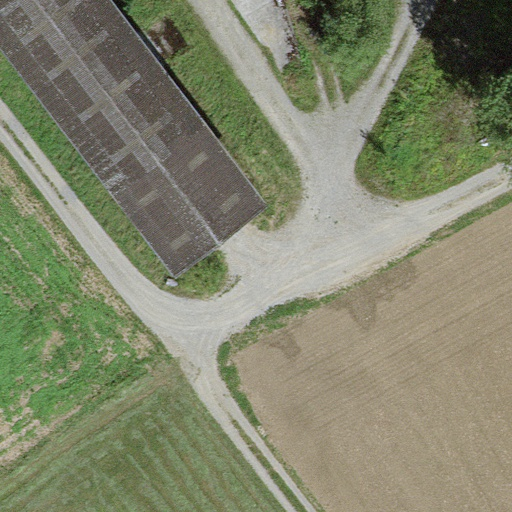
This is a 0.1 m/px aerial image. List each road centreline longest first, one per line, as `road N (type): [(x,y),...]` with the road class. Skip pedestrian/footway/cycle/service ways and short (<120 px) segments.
road 1 (track): [(0,102),(301,511)]
road 2 (track): [(398,229),(511,168)]
